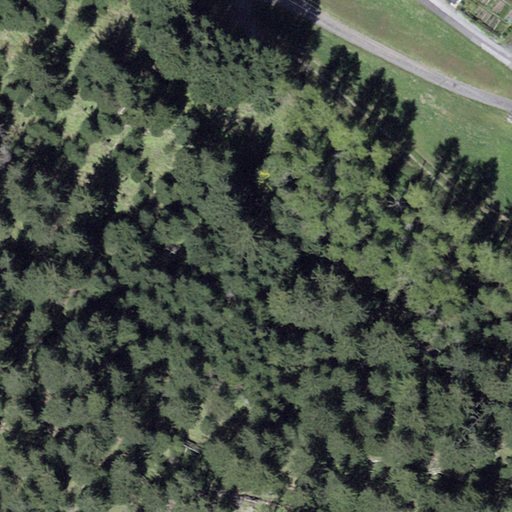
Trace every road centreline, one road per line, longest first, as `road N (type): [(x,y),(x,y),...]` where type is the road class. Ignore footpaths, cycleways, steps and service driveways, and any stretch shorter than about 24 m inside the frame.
road 1 (track): [(511,234),(310,56),(269,31),(244,9),(246,0)]
road 2 (track): [(287,0),(402,58),(511,96)]
